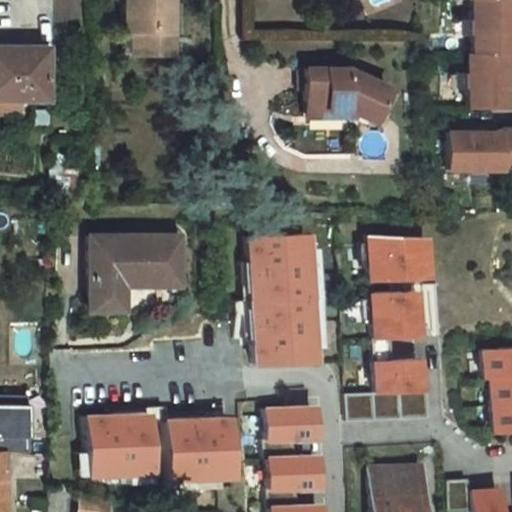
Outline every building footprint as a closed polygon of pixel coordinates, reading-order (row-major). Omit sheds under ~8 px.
[(135,0),(136,68),(183,68),(181,0),(135,0)] [(511,0),(476,0),(476,18),(481,18),(511,19),(511,15),(511,0)] [(457,49),(462,49),(461,1),(446,1),(447,18),(456,18),(457,49)] [(481,55),(480,75),(511,74),(511,18),(511,19),(481,18),(481,40),(472,41),(471,56),(476,56),(481,55)] [(11,64),(0,63),(0,116),(54,116),(54,68),(12,67),(11,64)] [(476,129),(511,128),(511,112),(511,111),(511,93),(511,94),(511,91),(511,74),(480,75),(481,94),(476,93),(471,93),(471,108),(476,108),(476,129)] [(352,92),(311,91),(310,124),(330,125),(330,132),(350,132),(378,145),(394,110),(352,92)] [(330,125),(310,124),(309,133),(330,134),(330,132),(330,125)] [(486,184),(505,184),(505,153),(487,152),(487,147),(479,147),(468,147),(469,152),(452,152),(451,188),(471,188),(471,193),(486,194),(486,189),(486,184)] [(429,282),(428,241),(370,243),(372,284),(429,282)] [(309,242),(251,244),(255,370),(313,368),(313,354),(310,255),(309,242)] [(177,252),(89,250),(87,325),(122,325),(123,290),(136,290),(137,300),(178,300),(177,252)] [(310,255),(313,354),(323,354),(320,255),(310,255)] [(347,397),(347,424),(429,421),(429,394),(421,394),(420,362),(393,363),(392,340),(419,340),(417,294),(373,296),(376,396),(347,397)] [(481,395),(486,394),(488,449),(511,448),(511,364),(480,366),(481,395)] [(28,456),(28,398),(0,397),(0,455),(11,456),(28,456)] [(321,487),(320,459),(298,459),(298,440),(319,439),(318,410),(270,411),(271,440),(268,440),(269,459),(272,459),(273,488),(271,488),(271,508),(274,508),(274,511),(321,511),(322,507),(300,508),(299,488),(321,487)] [(153,420),(89,421),(90,456),(91,479),(131,477),(155,477),(153,420)] [(238,480),(235,422),(172,424),(174,483),(224,481),(238,480)] [(0,455),(0,511),(10,511),(11,456),(0,455)] [(91,479),(90,456),(80,456),(81,479),(91,479)] [(155,477),(131,477),(131,488),(155,487),(155,477)] [(224,481),(174,483),(174,492),(224,491),(224,481)] [(370,489),(370,500),(421,499),(420,487),(370,489)] [(94,499),(82,496),(78,511),(108,511),(110,503),(94,499)] [(497,511),(498,507),(467,509),(466,497),(445,498),(445,511),(497,511)] [(370,500),(370,511),(420,511),(421,499),(370,500)]
